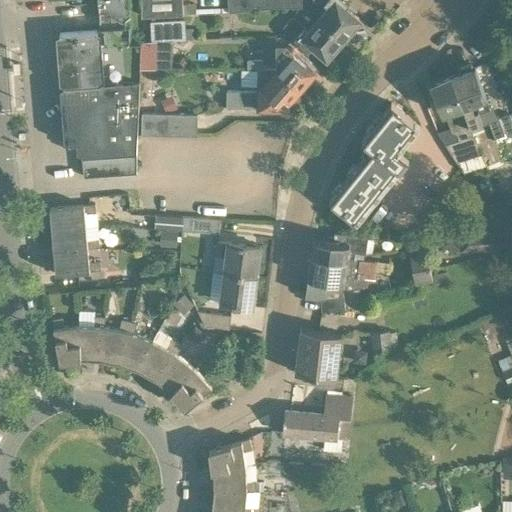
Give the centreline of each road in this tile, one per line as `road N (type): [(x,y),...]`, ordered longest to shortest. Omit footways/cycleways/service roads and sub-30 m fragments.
road 1 (residential): [(160,441),(255,399),(274,379),(297,224),(316,162),(387,71),(460,0)]
road 2 (residential): [(45,409),(9,260),(2,164)]
road 3 (residential): [(160,441),(133,413),(104,401),(45,409)]
